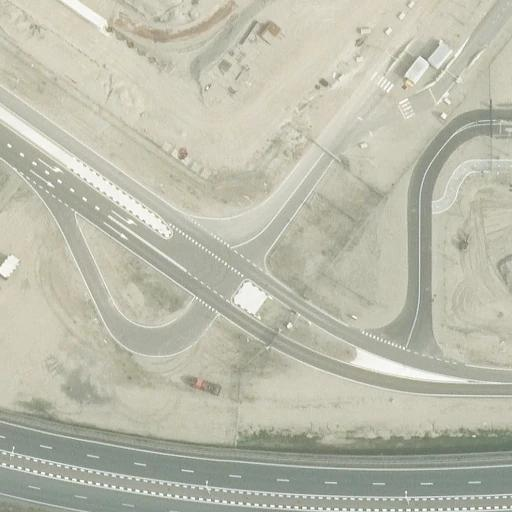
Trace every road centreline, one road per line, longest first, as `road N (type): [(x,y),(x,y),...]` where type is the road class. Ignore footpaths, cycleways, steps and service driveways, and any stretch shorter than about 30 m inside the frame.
road 1 (unclassified): [(511,485),(305,479),(148,463),(0,434)]
road 2 (unclassified): [(98,257),(93,315),(113,349),(147,370),(205,365),(235,340),(250,286),(232,243),(200,219)]
road 3 (unclassified): [(134,221),(0,107)]
road 4 (unclassified): [(0,157),(98,257)]
road 5 (unclassified): [(0,485),(122,511)]
